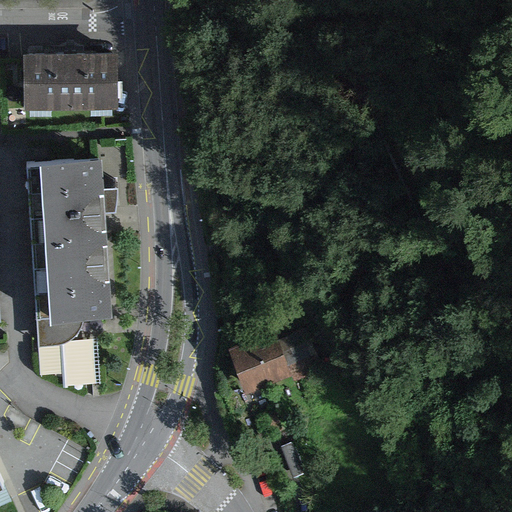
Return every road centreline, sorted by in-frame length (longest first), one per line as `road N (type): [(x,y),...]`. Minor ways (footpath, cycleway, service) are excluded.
road 1 (secondary): [(147,438),(168,380),(177,277),(154,15)]
road 2 (residential): [(0,17),(154,15)]
